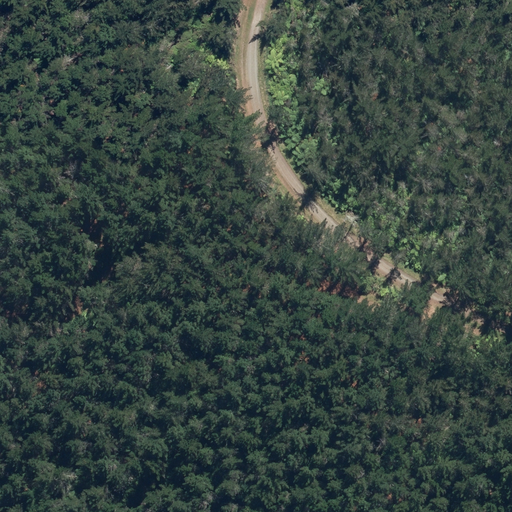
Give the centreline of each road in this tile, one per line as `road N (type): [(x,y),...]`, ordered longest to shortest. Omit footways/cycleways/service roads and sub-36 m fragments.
road 1 (track): [(433,296),(388,307),(224,256),(159,255),(120,269),(50,319),(18,309),(0,289)]
road 2 (track): [(511,329),(390,276),(316,219),(263,138),(251,87),(264,0)]
